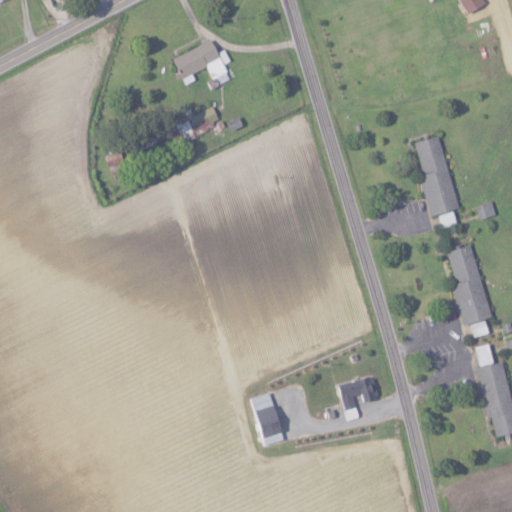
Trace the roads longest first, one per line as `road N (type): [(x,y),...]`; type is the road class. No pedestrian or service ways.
road 1 (residential): [(438,511),(289,0)]
road 2 (tertiary): [(0,68),(130,0)]
